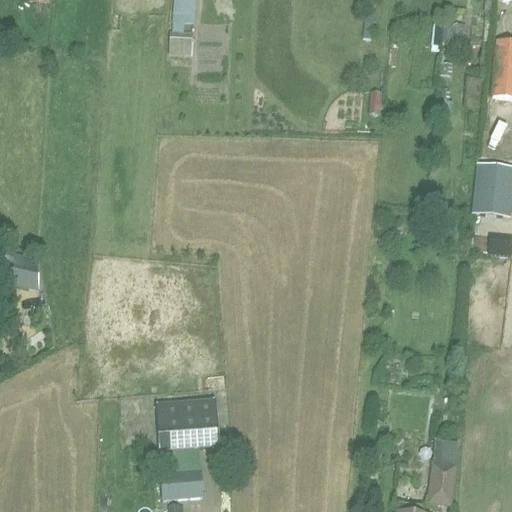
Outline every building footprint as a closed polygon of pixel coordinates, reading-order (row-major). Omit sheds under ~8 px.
[(167,57),(190,58),(192,35),(182,35),(183,25),(191,26),(192,17),(193,17),(194,0),(172,0),(172,14),(173,14),(172,34),(169,34),(167,57)] [(364,25),(362,39),(372,41),(373,26),(364,25)] [(461,45),(463,26),(445,25),(444,43),(461,45)] [(490,99),(511,100),(511,44),(495,43),(490,99)] [(439,64),(438,77),(449,78),(450,65),(439,64)] [(437,90),(436,101),(447,102),(448,91),(437,90)] [(378,119),(379,98),(368,97),(367,119),(378,119)] [(488,160),(511,142),(505,134),(482,152),(488,160)] [(511,212),(511,169),(477,166),(472,218),(511,222),(511,212)] [(35,265),(0,256),(0,285),(37,295),(35,265)] [(153,407),(156,466),(218,463),(215,404),(153,407)] [(442,444),(439,466),(454,469),(456,445),(442,444)] [(439,466),(431,465),(425,506),(450,510),(456,469),(454,469),(439,466)] [(200,474),(159,477),(161,504),(202,501),(200,474)]
